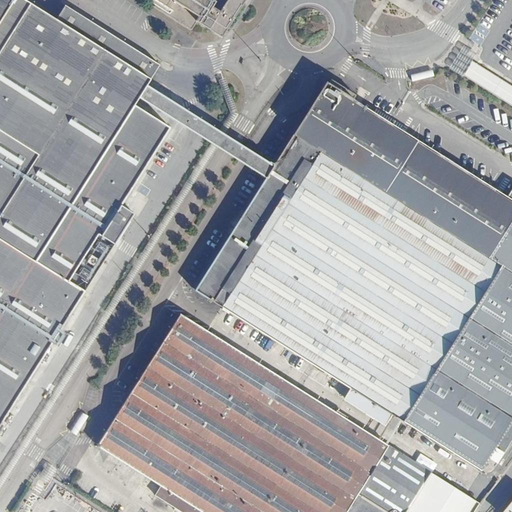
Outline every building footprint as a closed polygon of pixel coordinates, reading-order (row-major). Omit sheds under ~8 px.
[(141,100),(149,86),(160,66),(66,6),(56,21),(23,0),(0,0),(0,424),(81,296),(134,212),(122,204),(171,127),(137,105),(141,100)] [(154,0),(151,5),(191,32),(196,25),(221,42),(247,0),(229,0),(220,15),(211,9),(214,4),(208,0),(154,0)] [(268,179),(196,289),(354,390),(345,403),(382,427),(391,414),(475,468),(511,410),(511,187),(506,197),(328,83),(276,165),(268,179)] [(197,135),(268,179),(276,165),(199,117),(149,86),(141,100),(197,135)] [(420,492),(429,479),(179,318),(96,446),(162,488),(155,498),(176,511),(418,511),(428,498),(420,492)]
